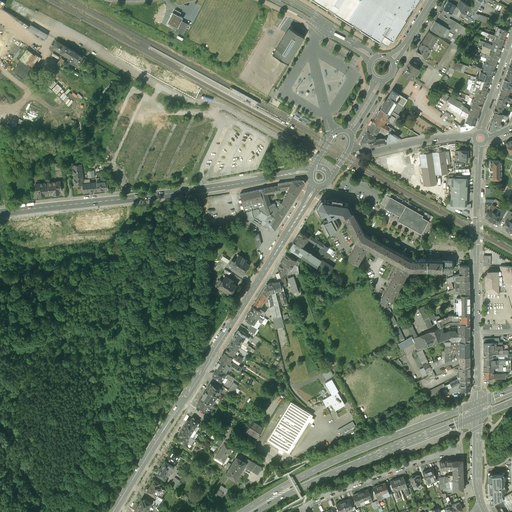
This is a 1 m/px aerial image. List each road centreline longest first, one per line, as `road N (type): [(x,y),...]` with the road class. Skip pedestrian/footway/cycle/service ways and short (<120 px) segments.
road 1 (unclassified): [(318,159),(215,103),(167,91),(32,16)]
road 2 (secondary): [(310,173),(0,213)]
road 3 (secondary): [(180,404),(313,186)]
road 4 (primary): [(478,403),(334,461),(253,509)]
road 5 (primary): [(253,509),(479,417)]
road 6 (residential): [(308,511),(313,500),(455,449)]
road 7 (tertiary): [(478,403),(477,248)]
road 8 (tertiary): [(474,136),(376,152),(349,146)]
road 9 (secondary): [(112,511),(180,404)]
